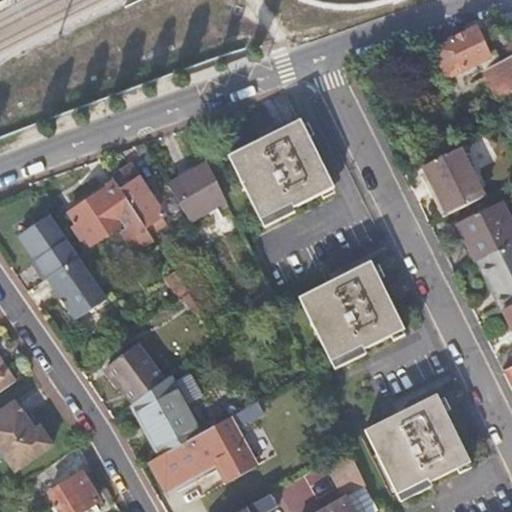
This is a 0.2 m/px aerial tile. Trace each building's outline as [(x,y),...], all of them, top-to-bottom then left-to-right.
[(450,43),(434,51),(447,80),(490,60),(476,30),(449,42),(450,43)] [(511,56),(485,70),(499,99),(511,91),(511,56)] [(260,221),(261,221),(291,206),(332,186),(300,122),(228,157),(260,221)] [(482,197),(458,148),(423,166),(447,214),(482,197)] [(208,164),(170,186),(190,222),(226,201),(208,164)] [(130,166),(112,178),(116,183),(137,215),(146,229),(164,217),(130,166)] [(146,229),(137,215),(116,183),(69,214),(77,226),(73,228),(81,240),(85,237),(91,246),(121,225),(124,231),(119,234),(133,255),(154,241),(146,229)] [(456,223),(476,262),(511,243),(511,226),(500,202),(456,223)] [(291,206),(261,221),(264,228),(294,213),(291,206)] [(50,215),(19,236),(76,321),(107,300),(50,215)] [(494,296),(501,310),(511,304),(511,243),(476,262),(487,284),(494,296)] [(370,263),(298,299),(329,362),(330,362),(334,369),(364,354),(360,346),(401,327),(370,263)] [(188,265),(175,273),(190,295),(202,286),(188,265)] [(190,295),(175,273),(165,279),(175,292),(180,301),(184,299),(190,295)] [(201,312),(190,295),(184,299),(195,316),(201,312)] [(511,304),(501,310),(511,331),(511,304)] [(0,393),(24,377),(4,349),(0,351),(0,350),(0,393)] [(126,410),(156,388),(129,352),(99,375),(103,379),(113,393),(126,410)] [(511,365),(501,371),(511,391),(511,365)] [(178,379),(187,400),(202,393),(192,373),(178,379)] [(198,435),(169,378),(156,388),(126,410),(124,412),(152,461),(198,435)] [(395,495),(396,494),(426,480),(467,459),(435,396),(364,431),(395,495)] [(263,415),(257,402),(233,415),(240,427),(263,415)] [(26,418),(16,403),(0,413),(0,451),(15,472),(54,445),(32,414),(26,418)] [(228,418),(198,435),(152,461),(149,462),(165,490),(217,460),(228,480),(255,466),(228,418)] [(349,453),(325,465),(344,499),(348,497),(365,487),(362,480),(349,453)] [(81,511),(98,502),(80,474),(49,494),(60,511),(81,511)] [(426,480),(396,494),(400,501),(430,487),(426,480)] [(240,511),(268,511),(278,507),(272,495),(240,511)] [(356,511),(348,497),(344,499),(321,511),(356,511)]
